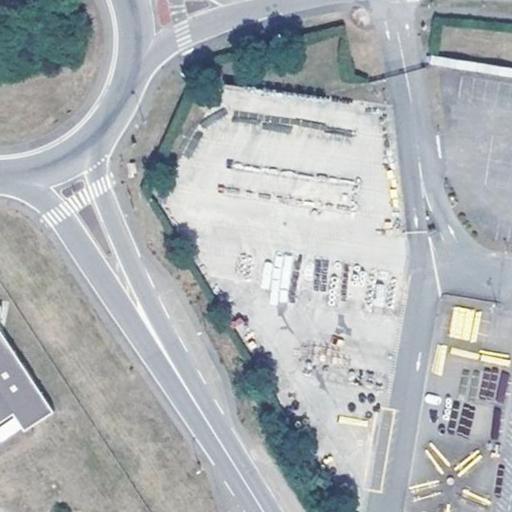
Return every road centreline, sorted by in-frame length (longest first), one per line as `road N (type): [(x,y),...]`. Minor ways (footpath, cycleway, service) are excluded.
road 1 (secondary): [(22,175),(188,392)]
road 2 (secondary): [(188,392),(84,146)]
road 3 (unclassified): [(130,73),(261,0)]
road 4 (secondary): [(259,511),(188,392)]
